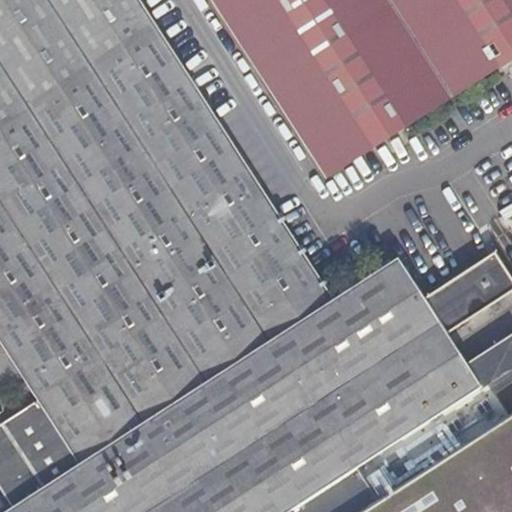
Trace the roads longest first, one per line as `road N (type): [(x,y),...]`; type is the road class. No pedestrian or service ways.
road 1 (unknown): [(171,0),(291,178),(316,202),(342,206),(444,160)]
road 2 (unknown): [(474,337),(230,490)]
road 3 (unknown): [(0,357),(65,354),(147,389),(230,490)]
road 4 (unknown): [(444,160),(511,259)]
